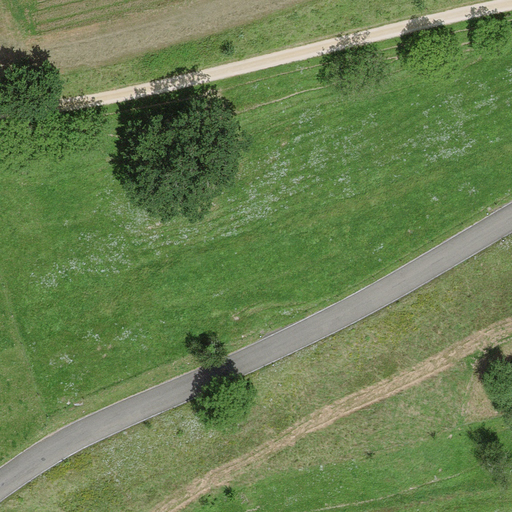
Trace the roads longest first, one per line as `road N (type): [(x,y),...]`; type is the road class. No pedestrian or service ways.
road 1 (unclassified): [(0,479),(511,215)]
road 2 (track): [(511,2),(120,95),(0,111)]
